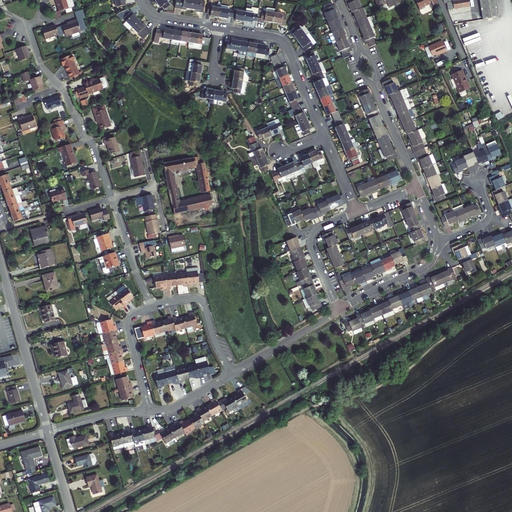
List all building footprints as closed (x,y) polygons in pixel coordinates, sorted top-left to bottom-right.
[(55,0),(59,11),(73,7),(74,6),(71,0),(55,0)] [(184,10),(185,9),(182,8),(183,0),(176,0),(175,8),(184,10)] [(192,0),(183,0),(182,8),(185,9),(191,10),(192,0)] [(192,0),(191,10),(199,11),(201,1),(194,0),(192,0)] [(356,1),(348,4),(350,8),(352,13),(353,12),(361,9),(357,0),(356,1)] [(414,0),(420,10),(425,8),(424,6),(431,3),(433,6),(437,4),(435,0),(414,0)] [(467,0),(462,0),(451,2),(447,3),(448,10),(469,6),(467,0)] [(494,0),(479,0),(483,20),(497,17),(494,0)] [(170,5),(168,2),(161,6),(164,10),(170,5)] [(228,19),(228,17),(229,10),(230,7),(221,5),(220,8),(219,18),(228,19)] [(220,8),(208,6),(207,13),(207,14),(210,14),(210,16),(219,18),(220,8)] [(325,13),(324,14),(328,23),(337,19),(335,14),(333,10),(335,10),(333,6),(324,9),(325,13)] [(266,23),(266,22),(264,21),(266,8),(265,9),(264,11),(263,11),(258,10),(258,14),(256,21),(266,23)] [(274,9),(266,8),(264,21),(266,22),(273,23),(274,13),(275,11),(274,9)] [(362,8),(361,9),(353,12),(354,16),(355,17),(354,18),(356,23),(366,18),(362,8)] [(123,19),(130,12),(127,10),(116,15),(122,21),(123,19)] [(244,22),(245,12),(233,10),(232,18),(235,18),(235,20),(244,22)] [(130,12),(123,19),(132,28),(139,21),(134,16),(135,16),(131,11),(130,12)] [(252,23),(253,21),(254,14),(245,12),(244,22),(252,23)] [(273,23),(279,24),(281,24),(283,14),(274,13),(273,23)] [(361,32),(370,28),(366,18),(356,23),(358,28),(359,27),(360,29),(361,32)] [(337,19),(328,23),(332,33),(342,28),(340,23),(339,24),(338,22),(337,19)] [(69,24),(62,26),(65,34),(65,37),(81,31),(77,20),(70,22),(68,23),(69,24)] [(138,34),(146,26),(144,25),(143,26),(139,21),(132,28),(138,34)] [(465,24),(468,43),(479,41),(475,22),(465,24)] [(45,39),(58,35),(56,28),(55,25),(48,27),(48,28),(46,28),(42,30),(45,39)] [(292,33),(300,27),(298,25),(292,30),(289,32),(293,36),(292,33)] [(65,34),(62,26),(56,28),(58,35),(59,36),(65,34)] [(151,32),(146,26),(138,34),(143,40),(151,32)] [(304,26),(300,28),(305,35),(308,33),(309,33),(304,26)] [(300,28),(300,27),(292,33),(293,36),(297,41),(305,35),(300,28)] [(332,33),(336,43),(345,39),(344,35),(343,34),(345,33),(342,28),(332,33)] [(363,37),(365,41),(373,38),(374,37),(370,28),(361,32),(363,37)] [(164,31),(163,39),(171,40),(173,30),(164,29),(164,31)] [(159,38),(163,39),(164,31),(157,30),(153,42),(158,43),(159,38)] [(180,41),(182,32),(173,30),(171,40),(180,41)] [(189,43),(190,33),(182,32),(180,41),(180,43),(185,44),(185,42),(189,43)] [(202,38),(202,35),(190,33),(189,43),(188,45),(193,46),(192,47),(199,48),(200,48),(201,45),(202,38)] [(297,41),(301,46),(302,48),(310,42),(305,35),(297,41)] [(373,38),(365,41),(364,42),(365,45),(369,44),(370,47),(376,45),(373,38)] [(341,51),(349,48),(347,44),(345,39),(336,43),(340,52),(341,51)] [(231,42),(230,49),(238,51),(240,41),(231,40),(231,42)] [(238,51),(247,52),(249,43),(240,41),(238,51)] [(439,55),(446,51),(442,41),(428,47),(432,56),(435,55),(439,53),(439,55)] [(313,45),(310,42),(302,48),(301,46),(300,47),(304,52),(313,45)] [(249,43),(247,52),(256,54),(257,44),(249,43)] [(256,54),(264,55),(266,48),(266,46),(257,44),(256,54)] [(26,46),(16,50),(20,61),(30,58),(26,46)] [(64,66),(70,78),(79,74),(73,61),(74,60),(72,55),(60,61),(63,66),(64,66)] [(318,64),(314,55),(308,58),(305,59),(309,67),(318,64)] [(321,72),(323,75),(325,74),(326,73),(321,62),(318,64),(321,72)] [(200,65),(193,64),(191,73),(201,74),(202,66),(200,65)] [(314,75),(321,72),(318,64),(309,67),(312,76),(314,75)] [(282,68),(275,70),(276,72),(279,79),(288,75),(284,67),(282,68)] [(459,93),(465,90),(470,88),(462,70),(451,74),(459,93)] [(233,80),(242,81),(243,76),(244,73),(236,71),(234,71),(233,80)] [(29,80),(32,79),(31,77),(30,78),(28,72),(21,74),(24,82),(29,80)] [(201,74),(191,73),(190,82),(197,83),(199,83),(201,74)] [(288,75),(279,79),(282,87),(291,83),(288,75)] [(32,79),(29,80),(33,91),(44,88),(40,77),(32,79)] [(99,79),(103,89),(106,88),(107,87),(107,86),(105,79),(104,78),(103,78),(99,79)] [(85,88),(87,94),(103,89),(99,79),(92,82),(91,81),(83,83),(85,88)] [(316,91),(325,88),(322,79),(317,81),(313,83),(316,91)] [(234,88),(241,90),(242,81),(233,80),(231,88),(234,88)] [(294,91),(291,83),(282,87),(286,95),(294,91)] [(393,83),(385,87),(387,91),(389,96),(390,95),(398,92),(394,83),(393,83)] [(88,96),(87,94),(85,88),(77,91),(79,97),(80,99),(88,96)] [(329,96),(325,88),(316,91),(320,99),(329,96)] [(205,91),(204,98),(209,99),(213,100),(215,91),(206,89),(205,91)] [(399,91),(403,101),(407,100),(403,90),(399,91)] [(222,101),(223,94),(223,92),(215,91),(213,100),(218,101),(222,101)] [(286,95),(289,103),(296,100),(298,99),(294,91),(286,95)] [(393,106),(403,101),(399,91),(398,92),(390,95),(391,98),(392,100),(391,101),(393,106)] [(370,98),(368,94),(361,97),(359,97),(363,106),(372,103),(370,98)] [(52,99),(44,101),(47,110),(62,105),(59,96),(52,99)] [(332,104),(329,96),(320,99),(323,108),(332,104)] [(407,100),(403,101),(407,111),(411,110),(407,100)] [(398,115),(407,111),(403,101),(393,106),(395,111),(396,110),(397,111),(398,115)] [(368,115),(376,111),(374,108),(372,103),(363,106),(367,115),(368,115)] [(331,114),(335,112),(332,104),(323,108),(327,116),(331,114)] [(100,111),(94,113),(96,121),(97,121),(101,130),(111,126),(105,110),(103,105),(99,106),(100,111)] [(240,117),(234,107),(232,108),(238,118),(240,117)] [(411,121),(407,111),(398,115),(400,118),(400,120),(399,120),(401,125),(411,121)] [(304,112),(301,113),(295,116),(298,124),(307,120),(304,112)] [(25,118),(24,117),(18,119),(22,131),(36,127),(33,115),(25,118)] [(370,119),(369,119),(373,129),(382,125),(380,122),(380,120),(381,120),(379,115),(370,119)] [(266,124),(268,128),(276,124),(279,123),(278,119),(266,124)] [(301,132),(302,132),(308,130),(310,129),(307,120),(298,124),(301,132)] [(65,130),(62,121),(61,121),(55,123),(53,124),(55,128),(51,130),(55,141),(65,138),(63,131),(65,130)] [(416,131),(411,121),(401,125),(403,130),(405,130),(405,131),(407,135),(408,134),(416,131)] [(280,133),(279,131),(276,124),(268,128),(271,136),(280,133)] [(344,125),(343,124),(336,127),(335,128),(338,136),(347,132),(344,125)] [(382,125),(373,129),(377,139),(387,135),(385,130),(384,130),(383,129),(382,125)] [(268,128),(259,131),(262,138),(263,140),(271,136),(268,128)] [(412,148),(421,144),(419,140),(421,140),(421,139),(417,131),(416,131),(408,134),(410,139),(412,143),(410,144),(412,148)] [(347,132),(338,136),(341,144),(350,140),(347,132)] [(387,135),(377,139),(381,149),(390,145),(389,142),(388,140),(389,140),(387,135)] [(109,139),(103,141),(105,145),(106,145),(110,155),(119,152),(114,137),(109,139)] [(256,142),(254,137),(247,140),(250,145),(256,142)] [(354,149),(352,144),(350,140),(341,144),(345,152),(354,149)] [(250,145),(253,152),(260,149),(256,142),(250,145)] [(423,149),(421,144),(412,148),(414,152),(423,149)] [(470,147),(473,153),(474,155),(480,152),(479,149),(477,144),(470,147)] [(76,163),(70,145),(58,149),(59,153),(61,152),(66,166),(76,163)] [(386,157),(394,154),(392,150),(390,145),(381,149),(385,158),(386,157)] [(487,149),(488,150),(491,158),(495,156),(500,154),(496,145),(487,149)] [(260,149),(253,152),(254,156),(256,160),(265,157),(262,148),(260,149)] [(418,161),(419,160),(427,157),(423,148),(423,149),(414,152),(418,161)] [(350,159),(357,156),(354,149),(345,152),(348,160),(350,159)] [(139,150),(129,153),(130,158),(140,156),(139,150)] [(316,161),(320,160),(317,153),(316,151),(308,154),(311,163),(316,161)] [(484,151),(480,152),(474,155),(477,162),(477,164),(481,162),(482,162),(483,163),(488,161),(484,152),(484,151)] [(463,157),(463,158),(467,167),(472,165),(472,164),(473,163),(477,162),(474,155),(473,153),(463,157)] [(301,162),(303,167),(311,163),(308,154),(299,158),(301,162)] [(140,156),(130,158),(134,178),(144,175),(142,164),(140,156)] [(427,157),(419,160),(421,164),(423,169),(432,165),(428,156),(427,157)] [(28,164),(26,157),(18,160),(21,166),(28,164)] [(258,165),(260,169),(267,166),(269,165),(265,157),(256,160),(258,165)] [(196,166),(195,165),(194,158),(163,164),(167,181),(174,180),(172,171),(196,166)] [(458,171),(462,169),(467,167),(463,158),(454,162),(455,163),(458,171)] [(285,166),(289,175),(293,173),(297,171),(294,164),(294,162),(285,166)] [(204,164),(200,164),(197,165),(202,193),(210,191),(204,164)] [(426,180),(436,175),(432,165),(423,169),(424,173),(425,174),(424,175),(426,180)] [(278,171),(281,178),(285,176),(289,175),(285,166),(277,169),(278,171)] [(277,179),(281,178),(278,171),(271,174),(275,183),(278,181),(277,179)] [(401,180),(397,171),(387,175),(391,186),(395,184),(394,183),(396,182),(401,180)] [(96,172),(90,174),(87,175),(92,190),(101,187),(98,180),(96,172)] [(0,177),(0,184),(0,186),(9,182),(11,181),(8,174),(0,177)] [(391,186),(387,175),(377,180),(381,189),(386,186),(387,186),(388,187),(391,186)] [(436,175),(426,180),(428,184),(429,184),(430,185),(431,189),(440,185),(436,175)] [(492,181),(492,182),(493,185),(496,190),(500,188),(505,187),(501,177),(499,178),(492,181)] [(381,189),(377,180),(367,184),(371,194),(375,193),(374,191),(376,191),(381,189)] [(9,182),(0,186),(3,193),(12,190),(9,182)] [(371,194),(367,184),(357,188),(361,197),(366,195),(367,194),(368,195),(371,194)] [(179,203),(175,185),(168,186),(174,214),(212,206),(210,196),(179,203)] [(435,198),(443,195),(444,194),(440,185),(431,189),(433,194),(435,198)] [(63,189),(49,193),(52,203),(62,199),(63,201),(67,200),(63,189)] [(6,200),(15,197),(12,190),(3,193),(6,200)] [(494,195),(494,196),(496,199),(498,204),(507,201),(503,191),(502,192),(494,195)] [(149,196),(136,199),(137,206),(142,205),(144,212),(154,210),(153,202),(151,195),(149,196)] [(335,198),(335,197),(326,200),(326,202),(330,209),(335,207),(338,206),(339,207),(343,205),(339,196),(335,198)] [(17,204),(15,197),(6,200),(8,207),(17,204)] [(502,213),(510,210),(511,209),(510,209),(507,201),(498,204),(500,209),(502,213)] [(318,207),(321,214),(325,213),(330,211),(330,209),(326,202),(317,205),(318,207)] [(20,211),(17,204),(8,207),(11,215),(20,211)] [(453,212),(454,213),(464,209),(462,205),(452,209),(453,212)] [(473,216),(476,214),(477,214),(473,207),(473,205),(464,209),(468,218),(473,216)] [(412,210),(411,207),(403,210),(402,211),(406,220),(415,216),(412,210)] [(92,221),(103,217),(101,212),(100,208),(97,209),(89,211),(92,221)] [(310,219),(314,218),(310,210),(310,209),(301,212),(304,219),(305,221),(310,219)] [(468,218),(464,209),(454,213),(457,221),(458,224),(463,221),(463,220),(464,219),(468,218)] [(292,215),(295,223),(299,221),(304,219),(301,212),(300,210),(291,214),(292,215)] [(14,222),(23,219),(20,211),(11,215),(14,222)] [(388,212),(384,214),(387,223),(390,228),(394,226),(388,212)] [(448,225),(452,223),(457,221),(454,213),(453,212),(444,216),(445,217),(448,225)] [(78,216),(77,215),(71,217),(67,218),(71,231),(75,230),(75,227),(87,223),(84,214),(81,215),(78,216)] [(156,215),(145,217),(149,235),(154,234),(160,233),(158,224),(156,215)] [(411,228),(419,225),(417,221),(415,216),(406,220),(410,229),(411,228)] [(384,225),(380,217),(376,218),(371,220),(375,228),(375,229),(384,226),(384,225)] [(371,230),(367,222),(363,224),(358,226),(362,235),(371,231),(371,230)] [(46,233),(47,232),(46,226),(30,230),(32,239),(34,238),(36,245),(47,242),(46,238),(47,237),(46,233)] [(353,228),(350,230),(353,237),(353,239),(362,235),(358,226),(353,228)] [(415,241),(423,238),(421,234),(419,229),(412,232),(410,233),(414,242),(415,241)] [(511,231),(511,230),(506,232),(507,234),(505,234),(502,236),(505,243),(506,245),(511,241),(511,231)] [(96,238),(97,239),(100,247),(101,252),(112,248),(108,238),(109,237),(108,234),(96,238)] [(495,247),(499,246),(505,243),(502,236),(501,234),(496,236),(495,237),(494,236),(491,237),(494,245),(495,247)] [(172,237),(168,237),(171,249),(185,246),(183,235),(172,237)] [(333,236),(325,239),(326,243),(329,248),(335,245),(338,244),(334,236),(333,236)] [(486,238),(482,240),(485,248),(485,249),(494,245),(491,237),(491,236),(486,238)] [(288,246),(290,252),(299,248),(298,244),(297,243),(298,242),(296,237),(286,242),(288,246)] [(154,241),(139,244),(141,250),(142,254),(145,253),(147,259),(156,256),(153,246),(155,245),(154,241)] [(328,254),(327,255),(329,260),(339,255),(335,245),(329,248),(326,249),(328,253),(328,254)] [(455,251),(455,252),(456,255),(458,260),(459,260),(467,257),(464,247),(462,248),(455,251)] [(299,248),(290,252),(294,262),(303,258),(305,257),(303,252),(301,253),(301,251),(299,248)] [(55,265),(51,249),(44,251),(45,253),(41,254),(37,255),(40,264),(39,264),(40,269),(55,265)] [(399,263),(403,261),(400,253),(399,252),(390,256),(391,257),(394,265),(399,263)] [(115,253),(103,256),(107,269),(108,269),(119,265),(115,253)] [(333,266),(335,269),(344,265),(339,255),(329,260),(331,265),(332,264),(333,266)] [(106,273),(108,273),(109,272),(108,269),(107,269),(103,256),(98,258),(103,271),(104,272),(106,273)] [(394,265),(391,257),(381,261),(385,272),(390,269),(390,268),(391,268),(395,266),(394,265)] [(303,258),(294,262),(293,262),(297,272),(305,269),(306,268),(305,265),(304,263),(306,263),(303,258)] [(462,263),(462,264),(464,267),(466,272),(475,269),(471,259),(470,260),(462,263)] [(385,272),(381,261),(371,265),(371,267),(375,274),(378,273),(380,272),(380,274),(385,272)] [(375,274),(371,267),(361,271),(366,281),(371,279),(370,278),(372,277),(375,276),(375,274)] [(448,271),(452,280),(452,281),(456,279),(452,268),(448,270),(448,271)] [(301,281),(309,278),(307,274),(305,269),(297,272),(296,272),(300,281),(301,281)] [(366,281),(361,271),(352,275),(355,284),(359,283),(360,282),(361,283),(366,281)] [(452,280),(448,271),(444,273),(439,275),(443,284),(452,280)] [(191,284),(198,283),(197,274),(197,272),(186,273),(188,287),(192,286),(191,284)] [(56,284),(57,284),(54,273),(42,276),(44,285),(45,284),(47,291),(57,289),(56,284)] [(188,287),(186,273),(175,275),(177,286),(183,285),(184,287),(188,287)] [(177,286),(175,275),(165,276),(166,289),(170,289),(170,286),(177,286)] [(352,275),(343,279),(346,288),(350,286),(355,284),(352,275)] [(434,277),(430,278),(434,287),(443,284),(439,275),(434,277)] [(165,276),(154,277),(155,288),(162,287),(162,290),(166,289),(165,276)] [(436,291),(434,287),(430,278),(430,277),(426,279),(427,282),(432,292),(436,291)] [(346,288),(343,279),(342,278),(338,279),(343,291),(347,289),(346,288)] [(423,286),(421,286),(418,288),(422,297),(427,294),(432,292),(427,282),(422,284),(423,286)] [(314,289),(312,285),(304,289),(303,289),(307,298),(315,295),(316,294),(314,289)] [(115,292),(117,295),(126,289),(124,286),(115,292)] [(413,290),(412,289),(407,291),(412,301),(416,299),(422,297),(418,288),(415,289),(413,290)] [(133,298),(126,289),(117,295),(126,306),(129,304),(127,302),(133,298)] [(403,294),(402,295),(398,296),(402,305),(406,303),(412,301),(407,291),(403,293),(403,294)] [(109,302),(117,295),(115,292),(106,299),(109,302)] [(126,306),(117,295),(109,302),(115,311),(121,306),(122,308),(126,306)] [(306,299),(310,307),(311,307),(319,304),(317,300),(315,295),(307,298),(306,299)] [(393,298),(393,297),(388,299),(389,302),(392,309),(402,305),(398,296),(395,298),(393,298)] [(384,304),(383,302),(378,304),(383,315),(392,311),(392,309),(389,302),(385,303),(384,304)] [(374,308),(372,308),(369,310),(369,311),(373,319),(383,315),(378,304),(373,307),(374,308)] [(55,320),(51,305),(41,307),(45,323),(55,320)] [(364,313),(360,315),(364,323),(364,324),(373,320),(373,319),(369,311),(364,313)] [(189,314),(189,316),(183,318),(186,329),(196,326),(193,312),(189,314)] [(171,330),(175,329),(172,318),(171,316),(167,317),(168,319),(161,321),(164,332),(171,330)] [(176,320),(176,317),(172,318),(175,329),(175,331),(186,329),(183,318),(176,320)] [(352,321),(348,322),(352,330),(352,331),(361,328),(360,324),(357,319),(352,321)] [(111,320),(100,323),(103,333),(116,330),(115,326),(113,327),(111,320)] [(155,323),(154,321),(150,322),(154,335),(164,332),(161,321),(155,323)] [(141,327),(144,338),(154,335),(150,322),(147,323),(147,325),(141,327)] [(137,340),(144,338),(141,327),(134,329),(137,340)] [(116,330),(103,333),(106,344),(117,341),(115,334),(117,333),(116,330)] [(67,355),(63,341),(51,345),(52,350),(54,350),(55,353),(56,358),(67,355)] [(117,341),(106,344),(108,350),(109,354),(122,350),(121,347),(118,347),(117,341)] [(122,350),(109,354),(112,364),(122,361),(121,355),(123,354),(122,350)] [(112,364),(115,375),(128,371),(127,367),(124,368),(122,361),(112,364)] [(203,374),(209,373),(208,368),(206,362),(196,365),(200,378),(203,377),(203,374)] [(200,378),(196,365),(186,368),(189,378),(195,377),(195,378),(196,379),(200,378)] [(189,378),(186,368),(175,370),(179,384),(183,383),(182,380),(189,378)] [(179,384),(175,370),(165,373),(168,384),(174,382),(175,385),(179,384)] [(63,389),(72,386),(70,379),(68,371),(58,374),(59,374),(60,378),(63,389)] [(165,373),(154,376),(158,390),(162,388),(162,387),(161,386),(168,384),(165,373)] [(127,377),(116,380),(119,390),(132,387),(131,383),(129,384),(127,377)] [(133,391),(132,387),(119,390),(122,401),(132,398),(131,391),(133,391)] [(20,401),(17,389),(8,392),(11,404),(20,401)] [(237,392),(238,394),(232,397),(238,407),(247,401),(240,389),(237,392)] [(83,410),(83,409),(81,401),(79,395),(72,397),(74,403),(68,405),(70,413),(83,410)] [(226,401),(225,398),(217,403),(221,410),(226,408),(228,412),(238,407),(232,397),(226,401)] [(211,401),(212,403),(206,407),(212,416),(221,410),(217,403),(215,399),(211,401)] [(200,410),(199,408),(196,410),(197,412),(203,422),(212,416),(206,407),(200,410)] [(6,416),(9,426),(18,423),(18,422),(25,420),(22,411),(6,415),(6,416)] [(194,414),(195,416),(189,420),(195,429),(204,424),(203,422),(197,412),(194,414)] [(183,423),(182,421),(179,423),(184,433),(185,435),(195,429),(189,420),(183,423)] [(174,423),(175,425),(169,428),(175,438),(184,433),(179,423),(177,421),(174,423)] [(147,426),(148,428),(141,430),(145,444),(146,445),(151,443),(152,442),(156,441),(154,434),(151,425),(147,426)] [(126,429),(127,432),(120,433),(124,448),(132,445),(134,445),(130,430),(130,428),(126,429)] [(163,432),(162,430),(158,432),(162,439),(165,444),(167,446),(168,447),(177,441),(175,438),(169,428),(163,432)] [(145,444),(141,430),(135,432),(134,429),(130,430),(134,445),(135,447),(145,444)] [(156,442),(162,439),(158,432),(154,434),(156,441),(156,442)] [(113,435),(113,433),(109,434),(113,451),(124,448),(120,433),(113,435)] [(75,439),(74,437),(69,438),(69,439),(71,445),(72,444),(73,449),(89,444),(86,435),(75,439)] [(42,456),(39,447),(21,452),(28,474),(37,472),(33,459),(42,456)] [(85,468),(92,466),(90,459),(89,455),(75,459),(77,466),(84,464),(85,468)] [(49,482),(47,474),(28,480),(32,493),(40,491),(38,485),(49,482)] [(102,492),(100,488),(98,481),(97,475),(86,478),(88,487),(91,486),(93,494),(102,492)] [(39,502),(41,511),(46,511),(50,511),(49,507),(56,505),(54,498),(39,502)]
